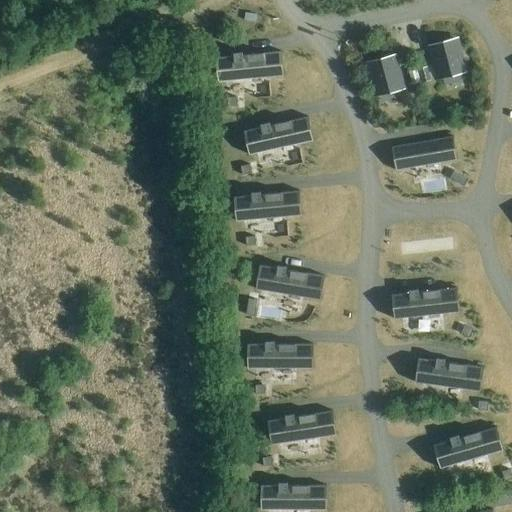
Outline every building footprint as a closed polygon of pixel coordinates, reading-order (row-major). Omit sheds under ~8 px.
[(468,71),(459,36),(428,45),(437,80),(468,71)] [(279,52),(220,57),(222,81),(281,76),(279,52)] [(406,89),(397,53),(366,61),(376,97),(406,89)] [(428,66),(417,69),(421,82),(431,80),(428,66)] [(416,70),(408,72),(411,84),(420,82),(416,70)] [(237,97),(228,97),(229,107),(238,106),(237,97)] [(307,118),(244,131),(249,155),(312,142),(307,118)] [(450,136),(395,146),(399,170),(455,160),(450,136)] [(250,164),(241,166),(243,175),(252,173),(250,164)] [(454,170),(450,178),(464,186),(468,178),(454,170)] [(297,191),(237,196),(240,221),(299,215),(297,191)] [(255,236),(246,237),(247,246),(256,245),(255,236)] [(263,265),(259,289),(318,299),(322,275),(263,265)] [(454,288),(395,294),(397,319),(457,312),(454,288)] [(249,298),(246,314),(255,316),(258,300),(249,298)] [(465,325),(461,333),(470,337),(473,329),(465,325)] [(251,344),(251,368),(311,368),(311,344),(251,344)] [(422,358),(418,383),(478,391),(481,366),(422,358)] [(256,385),(256,394),(265,394),(265,385),(256,385)] [(479,401),(478,410),(488,410),(488,401),(479,401)] [(330,411),(271,420),(275,444),(334,435),(330,411)] [(494,427),(437,444),(443,467),(501,451),(494,427)] [(272,456),(263,458),(264,466),(273,465),(272,456)] [(511,473),(510,469),(502,471),(505,481),(511,478),(511,473)] [(264,485),(264,509),(324,509),(324,485),(264,485)]
